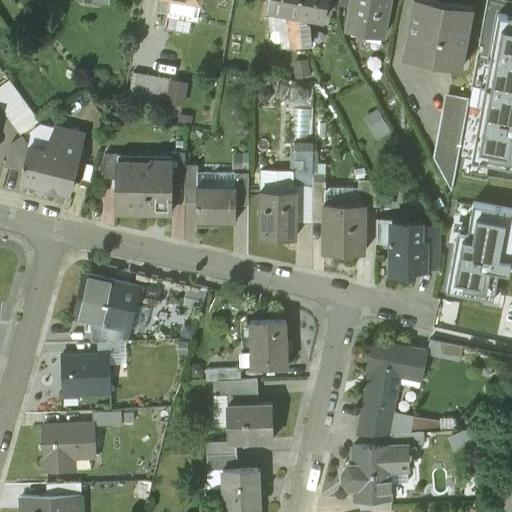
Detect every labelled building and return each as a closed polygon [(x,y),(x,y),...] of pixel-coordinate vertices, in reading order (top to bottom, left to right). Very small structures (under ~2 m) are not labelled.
[(155,0),(153,11),(167,14),(169,0),(189,0),(200,2),(200,0),(155,0)] [(299,0),(267,0),(266,10),(286,14),(299,16),(298,9),(299,0)] [(327,0),(299,0),(298,9),(299,16),(324,20),(327,0)] [(388,0),(351,0),(350,7),(346,30),(367,34),(368,34),(369,28),(382,30),(388,0)] [(472,7),(435,0),(412,0),(403,50),(462,61),(472,7)] [(299,16),(286,14),(290,46),(301,45),(299,21),(299,16)] [(511,16),(498,14),(472,159),(511,166),(511,16)] [(308,25),(304,21),(299,21),(301,45),(310,44),(308,25)] [(368,34),(367,34),(364,46),(379,49),(382,30),(369,28),(368,34)] [(170,79),(133,72),(132,72),(128,97),(166,104),(170,79)] [(29,109),(8,80),(0,86),(0,108),(10,123),(17,132),(20,137),(21,136),(39,123),(36,118),(29,109)] [(304,91),(276,86),(274,96),(303,101),(304,91)] [(450,114),(440,119),(447,133),(436,138),(443,152),(433,157),(451,191),(468,97),(454,95),(443,100),(450,114)] [(83,134),(56,127),(50,150),(29,145),(28,146),(24,163),(23,162),(22,167),(23,167),(22,171),(20,180),(46,187),(48,189),(50,191),(52,191),(55,191),(57,190),(58,188),(60,179),(72,182),(78,157),(77,157),(78,154),(79,154),(82,152),(83,147),(82,143),(80,143),(83,134)] [(20,137),(10,144),(4,166),(22,171),(23,167),(22,167),(23,162),(24,163),(28,146),(21,136),(20,137)] [(313,149),(293,149),(293,176),(293,184),(312,185),(312,181),(313,149)] [(184,152),(171,152),(171,160),(173,160),(173,182),(184,182),(184,165),(184,152)] [(116,154),(104,154),(103,178),(115,178),(115,162),(116,162),(116,154)] [(116,162),(115,162),(115,178),(114,211),(172,211),(173,182),(173,160),(171,160),(150,160),(150,163),(116,162)] [(197,166),(184,165),(184,182),(184,202),(196,202),(196,185),(197,185),(197,172),(197,166)] [(235,173),(197,172),(197,185),(234,186),(235,173)] [(249,173),(235,173),(234,186),(236,186),(236,196),(248,196),(249,176),(249,173)] [(293,176),(249,176),(248,196),(248,200),(260,200),(260,189),(293,190),(293,184),(293,176)] [(375,190),(369,179),(357,179),(357,202),(359,202),(364,202),(364,206),(376,205),(375,190)] [(325,181),(312,181),(312,185),(312,220),(324,220),(325,203),(325,202),(325,181)] [(197,185),(196,185),(196,202),(195,221),(236,221),(236,196),(236,186),(234,186),(197,185)] [(293,190),(260,189),(260,200),(260,237),(295,237),(295,190),(293,190)] [(325,202),(325,203),(324,220),(324,251),(363,253),(364,206),(364,202),(359,202),(357,202),(325,202)] [(511,248),(511,209),(472,202),(467,231),(457,230),(446,291),(493,299),(498,270),(508,272),(511,248)] [(421,222),(391,222),(391,240),(389,240),(389,242),(391,242),(390,272),(413,272),(413,268),(425,268),(425,256),(425,242),(420,242),(421,225),(421,222)] [(439,225),(421,225),(420,242),(425,242),(425,256),(438,256),(439,225)] [(138,286),(83,274),(74,317),(92,321),(129,329),(138,286)] [(188,285),(184,301),(202,306),(206,290),(188,285)] [(285,320),(250,322),(250,342),(251,352),(256,352),(256,367),(287,366),(285,320)] [(92,321),(93,341),(97,341),(119,340),(126,340),(129,329),(92,321)] [(119,340),(97,341),(97,353),(109,352),(120,352),(119,340)] [(426,350),(372,340),(367,368),(371,368),(363,408),(391,414),(400,369),(421,373),(426,350)] [(234,342),(235,368),(239,368),(251,368),(251,352),(250,342),(234,342)] [(97,353),(60,354),(62,389),(77,388),(78,394),(111,392),(109,352),(97,353)] [(217,369),(217,381),(240,379),(239,368),(235,368),(217,369)] [(208,381),(217,381),(217,369),(207,369),(208,381)] [(217,381),(217,396),(226,395),(246,395),(245,379),(240,379),(217,381)] [(246,395),(246,404),(259,403),(258,379),(245,379),(246,395)] [(214,428),(227,427),(227,404),(226,395),(217,396),(213,396),(214,428)] [(246,395),(226,395),(227,404),(246,404),(246,395)] [(246,404),(227,404),(227,427),(228,442),(236,442),(272,440),(271,403),(259,403),(246,404)] [(391,414),(363,408),(357,435),(375,434),(388,433),(387,433),(391,414)] [(121,410),(92,411),(92,423),(94,423),(94,425),(121,424),(121,410)] [(412,418),(391,414),(387,433),(388,433),(406,432),(411,432),(412,418)] [(92,423),(42,425),(44,471),(68,470),(68,457),(95,456),(94,425),(94,423),(92,423)] [(406,432),(388,433),(375,434),(374,445),(406,444),(406,432)] [(228,442),(206,443),(207,455),(236,454),(236,442),(228,442)] [(374,445),(352,446),(352,463),(353,487),(353,498),(359,498),(390,497),(389,483),(389,470),(406,469),(407,469),(406,444),(374,445)] [(236,454),(207,455),(207,470),(224,470),(237,469),(236,454)] [(352,463),(347,464),(342,472),(342,479),(348,487),(353,487),(352,463)] [(237,469),(224,470),(225,509),(259,508),(257,468),(237,469)] [(406,469),(389,470),(389,483),(407,482),(406,469)] [(81,482),(47,483),(47,496),(81,495),(81,482)] [(47,496),(21,497),(22,511),(82,511),(81,495),(47,496)] [(390,497),(359,498),(360,510),(390,509),(390,497)]
